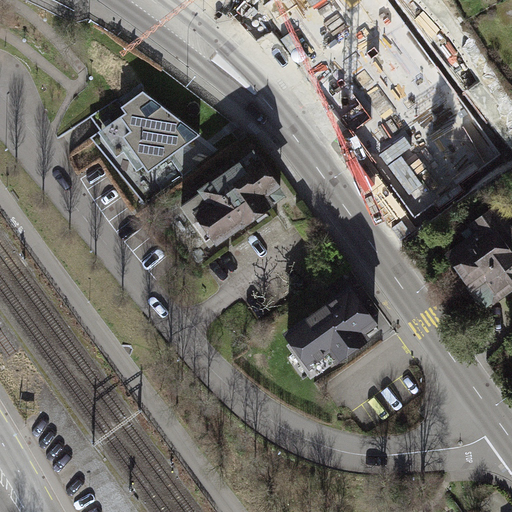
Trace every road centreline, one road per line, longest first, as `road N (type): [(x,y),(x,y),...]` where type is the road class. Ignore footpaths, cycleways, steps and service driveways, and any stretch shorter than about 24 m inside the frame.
road 1 (residential): [(501,425),(454,449),(383,458),(333,450),(280,428),(202,363),(0,116)]
road 2 (secondary): [(138,0),(196,40),(293,136),(501,425)]
road 3 (residential): [(235,511),(0,192)]
